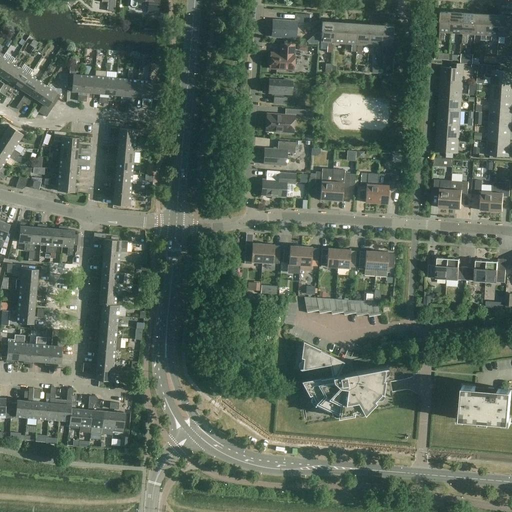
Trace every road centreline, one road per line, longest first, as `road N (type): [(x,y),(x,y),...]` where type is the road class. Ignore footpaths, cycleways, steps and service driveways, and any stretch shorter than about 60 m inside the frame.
road 1 (residential): [(419,474),(426,335),(409,325),(333,336),(299,317)]
road 2 (residential): [(253,221),(296,216),(511,231)]
road 3 (tertiary): [(190,431),(261,466),(419,474)]
road 4 (tertiary): [(194,0),(175,224)]
road 5 (residential): [(253,221),(248,175),(260,0)]
road 6 (tertiary): [(175,224),(163,379),(190,431)]
